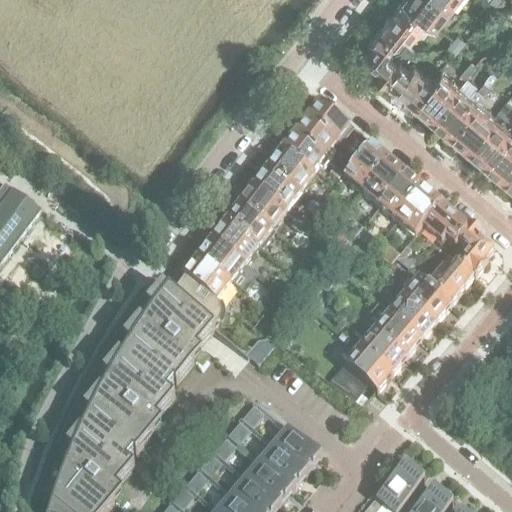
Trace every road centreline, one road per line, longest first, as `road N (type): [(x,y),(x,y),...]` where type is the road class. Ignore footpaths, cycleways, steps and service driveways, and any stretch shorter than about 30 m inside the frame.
road 1 (residential): [(358,472),(264,393),(241,390),(130,511)]
road 2 (residential): [(121,270),(303,52)]
road 3 (residential): [(511,237),(303,52)]
road 4 (residential): [(401,424),(511,297)]
road 5 (residential): [(401,424),(505,511)]
